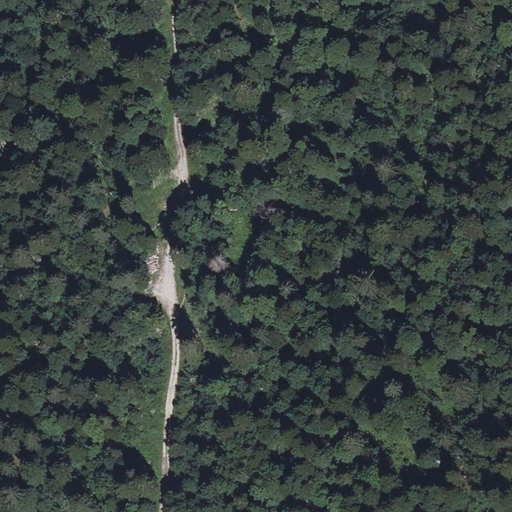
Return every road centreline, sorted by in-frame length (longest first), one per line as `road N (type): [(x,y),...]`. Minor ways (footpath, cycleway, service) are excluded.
road 1 (track): [(174,0),(177,202),(167,249),(175,313)]
road 2 (track): [(175,313),(164,498)]
